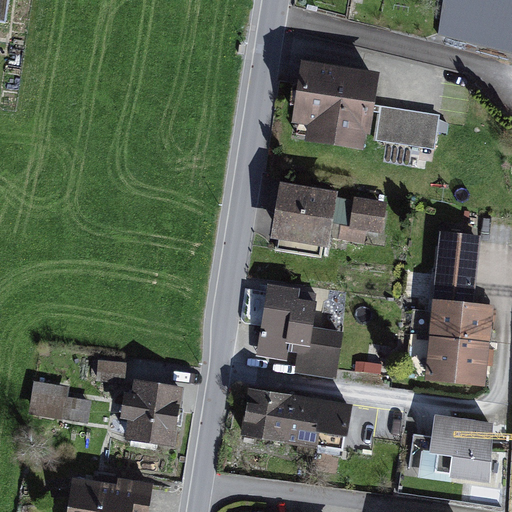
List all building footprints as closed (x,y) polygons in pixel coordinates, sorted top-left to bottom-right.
[(511,5),(493,0),(445,0),(441,45),(511,65),(511,5)] [(376,84),(306,73),(297,132),(315,135),(312,153),(365,161),(376,84)] [(441,116),(380,108),(375,143),(436,152),(441,116)] [(332,199),(278,192),(271,247),(324,254),(332,199)] [(387,209),(353,204),(349,234),(383,239),(387,209)] [(478,244),(437,240),(424,387),(481,392),(488,315),(472,313),(478,244)] [(316,297),(264,290),(254,361),(294,367),(293,376),(334,381),(340,335),(311,331),(316,297)] [(126,381),(127,360),(99,359),(98,381),(125,382),(125,381),(126,381)] [(34,380),(30,414),(64,417),(68,384),(34,380)] [(182,397),(128,389),(120,447),(173,455),(182,397)] [(349,413),(245,398),(238,444),(342,460),(349,413)] [(432,448),(415,446),(411,486),(489,494),(496,437),(434,430),(432,448)] [(116,494),(72,487),(68,511),(151,511),(154,491),(117,485),(116,494)]
